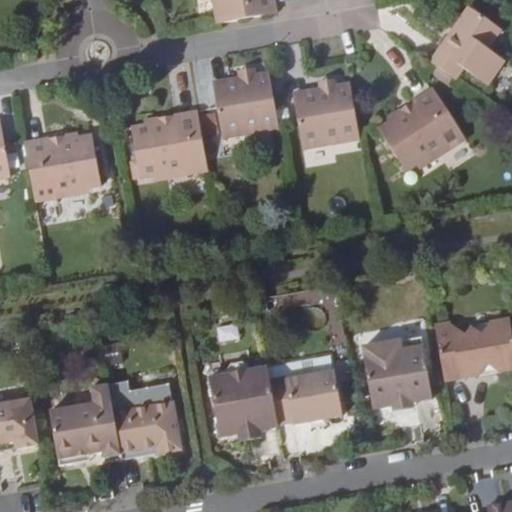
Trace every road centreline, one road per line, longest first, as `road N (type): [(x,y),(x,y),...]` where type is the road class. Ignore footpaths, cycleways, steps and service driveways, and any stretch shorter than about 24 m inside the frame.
road 1 (residential): [(511,452),(214,507)]
road 2 (residential): [(327,20),(157,53),(99,54)]
